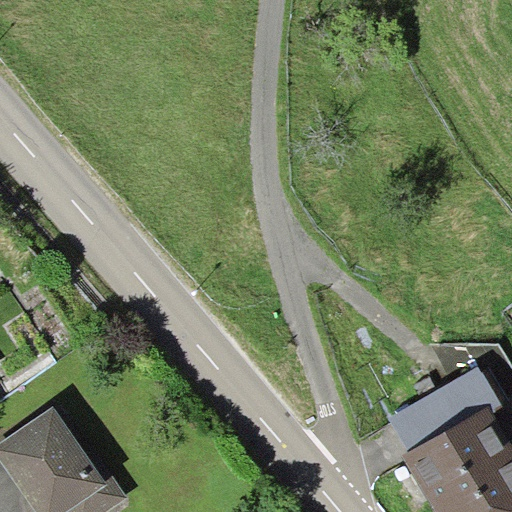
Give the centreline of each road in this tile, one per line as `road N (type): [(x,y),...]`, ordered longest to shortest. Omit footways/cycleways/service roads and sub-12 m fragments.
road 1 (track): [(269,0),(266,166),(278,239),(354,511)]
road 2 (tertiary): [(0,121),(345,511)]
